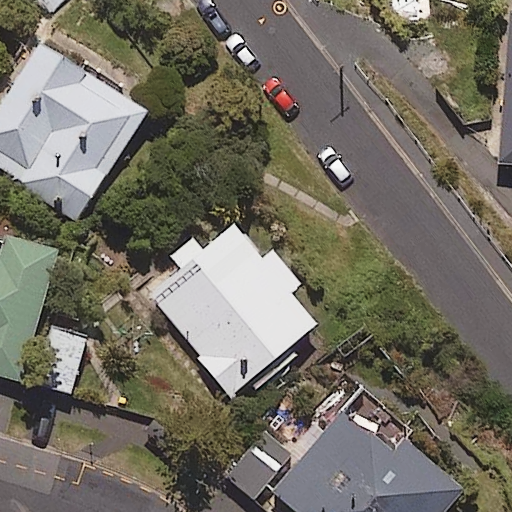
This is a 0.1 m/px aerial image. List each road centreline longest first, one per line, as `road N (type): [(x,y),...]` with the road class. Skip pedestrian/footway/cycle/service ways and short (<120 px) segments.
road 1 (residential): [(511,347),(234,0)]
road 2 (residential): [(0,471),(88,495),(113,511)]
